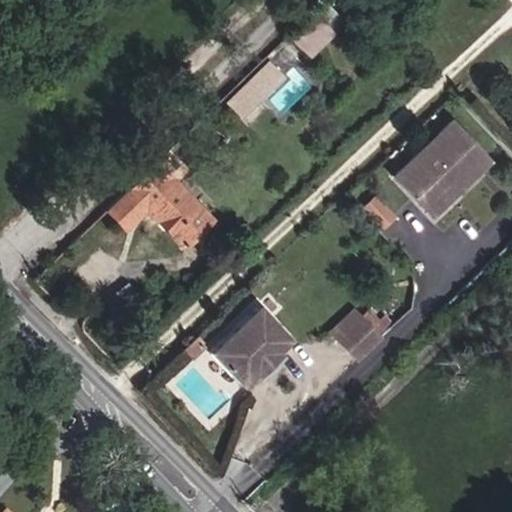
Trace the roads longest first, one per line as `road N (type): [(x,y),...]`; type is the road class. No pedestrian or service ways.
road 1 (unknown): [(213,505),(432,305),(443,287),(439,265),(407,227)]
road 2 (tertiary): [(219,511),(0,270)]
